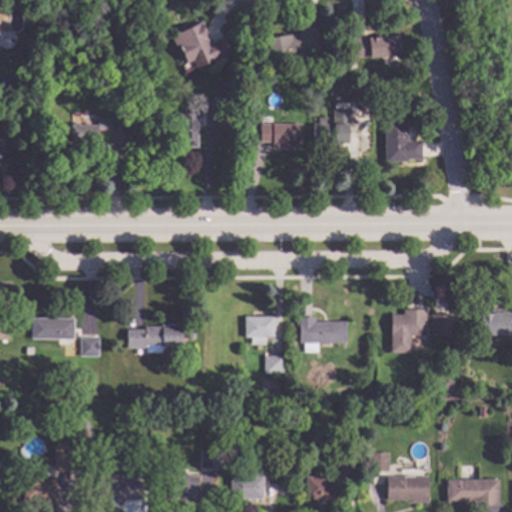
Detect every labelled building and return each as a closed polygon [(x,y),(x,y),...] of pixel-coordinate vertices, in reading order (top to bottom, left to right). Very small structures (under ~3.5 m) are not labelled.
[(206,35),(203,36),(207,45),(223,38),(229,52),(194,68),(191,60),(184,63),(176,45),(174,46),(169,36),(200,23),(206,35)] [(320,52),(304,54),(304,60),(286,62),(286,57),(269,59),(266,39),(298,35),(298,32),(316,30),(320,52)] [(398,57),(368,60),(368,57),(352,58),(350,41),(396,37),(398,57)] [(275,86),(267,86),(267,77),(275,77),(275,86)] [(352,89),(340,89),(340,78),(351,78),(352,89)] [(234,116),(219,116),(219,99),(234,99),(234,116)] [(349,125),(346,125),(346,144),(311,144),(311,118),(324,118),(324,124),(332,124),(332,109),(349,109),(349,125)] [(197,149),(185,149),(185,143),(179,143),(178,114),(196,114),(197,149)] [(111,121),(111,132),(97,132),(97,144),(83,144),(83,147),(79,147),(79,144),(70,144),(70,126),(96,125),(96,121),(111,121)] [(406,142),(420,142),(421,161),(407,161),(407,163),(384,163),(383,121),(406,121),(406,142)] [(300,144),(294,144),(294,150),(271,150),(271,143),(258,144),(258,126),(300,125),(300,144)] [(424,337),(409,338),(409,354),(390,355),(390,316),(402,316),(402,310),(424,310),(424,337)] [(511,335),(479,335),(478,313),(489,313),(489,311),(511,310),(511,335)] [(450,313),(428,314),(429,338),(450,337),(450,313)] [(272,338),(264,338),(264,345),(249,345),(249,339),(243,339),(243,317),(272,317),(272,338)] [(314,322),(345,322),(345,344),(316,345),(316,355),(302,355),(302,344),(298,344),(298,328),(295,328),(295,318),(314,317),(314,322)] [(73,340),(30,340),(30,319),(73,319),(73,340)] [(181,348),(161,349),(161,354),(144,354),(144,349),(125,350),(125,331),(143,331),(143,328),(160,328),(160,326),(181,326),(181,348)] [(95,356),(79,356),(79,339),(95,339),(95,356)] [(283,375),(263,376),(263,357),(282,357),(283,375)] [(63,453),(53,453),(52,444),(62,444),(63,453)] [(216,469),(197,469),(197,454),(216,453),(216,469)] [(387,472),(368,473),(368,453),(387,453),(387,472)] [(70,471),(52,472),(52,455),(69,455),(70,471)] [(354,477),(337,477),(337,459),(354,459),(354,477)] [(289,485),(266,485),(265,467),(289,466),(289,485)] [(122,483),(134,483),(135,501),(98,502),(97,470),(121,470),(122,483)] [(415,477),(426,477),(426,503),(385,504),(384,478),(397,477),(397,471),(415,471),(415,477)] [(196,500),(167,500),(166,477),(196,477),(196,500)] [(262,500),(229,500),(229,478),(261,477),(262,500)] [(54,502),(22,503),(22,480),(54,479),(54,502)] [(336,500),(303,500),(303,479),(335,479),(336,500)] [(497,505),(473,506),(473,503),(445,504),(444,482),(496,481),(497,505)] [(216,498),(208,498),(208,489),(216,489),(216,498)]
